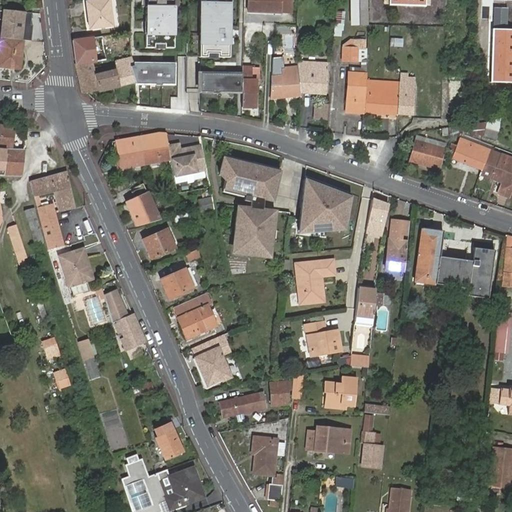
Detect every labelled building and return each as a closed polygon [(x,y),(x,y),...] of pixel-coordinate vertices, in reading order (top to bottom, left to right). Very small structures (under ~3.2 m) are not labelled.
[(42,0),(30,0),(31,10),(43,9),(42,0)] [(101,0),(88,2),(91,28),(114,25),(110,0),(101,0)] [(230,57),(231,2),(227,2),(227,0),(204,0),(204,15),(200,15),(199,57),(208,57),(208,53),(218,53),(218,57),(230,57)] [(249,0),(249,12),(281,13),(281,0),(249,0)] [(367,25),(367,0),(352,0),(352,24),(367,25)] [(425,0),(386,0),(387,8),(425,9),(425,0)] [(174,6),(145,6),(144,49),(174,49),(174,6)] [(32,13),(4,10),(1,38),(22,40),(31,41),(32,25),(30,25),(32,13)] [(337,11),(334,36),(343,36),(345,11),(337,11)] [(511,83),(511,31),(491,31),(489,83),(511,83)] [(73,40),(76,64),(92,62),(106,60),(103,36),(73,40)] [(0,66),(19,69),(22,40),(1,38),(0,37),(0,66)] [(403,37),(389,37),(389,41),(389,45),(402,45),(403,37)] [(366,79),(367,50),(365,49),(366,40),(348,39),(343,46),(343,61),(356,62),(356,60),(360,61),(360,69),(359,74),(351,73),(349,73),(347,112),(363,113),(366,79)] [(99,91),(135,83),(131,65),(135,65),(133,55),(116,58),(115,70),(94,74),(92,62),(76,64),(82,93),(88,92),(99,89),(99,91)] [(174,61),(139,60),(138,83),(174,84),(174,61)] [(297,62),(298,71),(298,73),(299,91),(299,94),(327,95),(328,72),(326,71),(327,63),(297,62)] [(251,68),(242,68),(242,70),(242,93),(241,108),(255,108),(255,81),(251,80),(251,68)] [(238,93),(238,70),(226,70),(226,73),(213,73),(213,70),(201,69),(200,92),(212,92),(212,93),(219,93),(219,92),(238,93)] [(298,73),(298,71),(281,70),(281,73),(272,73),(271,98),(299,95),(299,94),(299,91),(298,73)] [(409,72),(400,72),(400,81),(397,115),(413,116),(415,82),(408,82),(408,76),(409,72)] [(363,113),(397,115),(400,81),(366,79),(363,113)] [(455,115),(457,81),(444,81),(443,115),(455,115)] [(145,93),(144,109),(163,110),(164,94),(145,93)] [(327,120),(328,104),(315,104),(314,120),(327,120)] [(493,138),(501,117),(480,124),(473,125),(472,135),(481,136),(493,138)] [(505,119),(501,117),(493,138),(499,140),(505,119)] [(13,128),(0,126),(0,149),(5,151),(3,175),(20,176),(22,151),(11,149),(13,128)] [(160,133),(141,137),(145,164),(170,160),(168,146),(166,134),(160,133)] [(141,137),(117,141),(119,155),(122,168),(145,164),(141,137)] [(452,158),(482,169),(489,149),(459,138),(452,158)] [(416,140),(410,160),(438,169),(444,150),(416,140)] [(206,172),(201,144),(181,148),(180,143),(168,146),(170,160),(174,178),(206,172)] [(505,177),(503,181),(499,193),(510,197),(511,189),(511,157),(489,149),(482,169),(505,177)] [(272,202),(279,170),(224,156),(219,176),(226,177),(223,190),(245,195),(244,198),(243,201),(249,202),(248,208),(236,207),(233,236),(236,236),(234,255),(251,257),(251,255),(266,257),(266,256),(269,256),(274,212),(261,210),(263,200),(272,202)] [(482,169),(480,173),(503,181),(505,177),(482,169)] [(29,183),(33,198),(53,192),(58,211),(74,208),(66,172),(29,183)] [(351,194),(305,177),(298,234),(344,230),(351,194)] [(127,202),(137,225),(158,219),(144,186),(132,191),(135,199),(127,202)] [(245,195),(223,190),(222,193),(244,198),(245,195)] [(202,213),(214,211),(211,197),(199,200),(202,213)] [(384,228),(389,204),(372,199),(365,234),(382,237),(384,228)] [(24,213),(32,242),(41,239),(32,211),(24,213)] [(176,224),(192,220),(190,211),(174,216),(176,224)] [(38,215),(42,231),(47,250),(61,245),(52,212),(38,215)] [(409,237),(410,222),(391,219),(389,236),(409,237)] [(14,252),(22,250),(15,226),(7,229),(14,252)] [(167,229),(146,238),(151,249),(148,250),(151,258),(175,248),(167,229)] [(422,233),(415,279),(435,282),(439,257),(441,236),(422,233)] [(385,266),(405,268),(409,237),(389,236),(385,266)] [(151,249),(146,238),(143,240),(148,250),(151,249)] [(471,261),(439,257),(435,282),(435,284),(468,288),(467,296),(488,298),(494,251),(473,248),(471,261)] [(200,257),(199,249),(186,255),(188,262),(200,257)] [(81,259),(84,258),(81,250),(57,258),(67,287),(89,280),(81,259)] [(91,279),(84,258),(81,259),(89,280),(91,279)] [(320,277),(334,275),(333,260),(295,264),(299,304),(322,301),(321,285),(318,286),(318,283),(321,283),(320,277)] [(511,263),(505,263),(503,285),(511,286),(511,263)] [(184,269),(163,278),(168,290),(165,291),(169,299),(193,289),(184,269)] [(168,290),(163,278),(160,279),(165,291),(168,290)] [(435,282),(415,279),(415,285),(435,287),(435,282)] [(354,323),(372,325),(375,289),(357,287),(355,306),(354,323)] [(147,342),(134,314),(129,315),(117,290),(105,295),(117,333),(120,332),(123,338),(120,340),(125,352),(147,342)] [(178,319),(183,331),(187,330),(189,336),(205,330),(206,332),(215,328),(206,307),(178,319)] [(511,313),(498,312),(494,352),(508,353),(511,313)] [(320,323),(304,326),(309,357),(340,351),(337,330),(325,332),(322,333),(320,323)] [(356,324),(354,349),(368,350),(370,325),(356,324)] [(218,349),(228,345),(224,334),(202,343),(192,348),(196,358),(194,359),(203,380),(207,378),(210,384),(229,377),(218,349)] [(40,341),(47,359),(60,354),(54,336),(40,341)] [(86,338),(74,342),(80,361),(91,357),(86,338)] [(368,367),(369,355),(351,354),(350,365),(368,367)] [(303,375),(294,374),(293,386),(302,387),(303,375)] [(346,404),(345,405),(355,406),(358,379),(342,378),(341,385),(325,383),(324,393),(327,393),(326,402),(346,404)] [(142,393),(153,389),(150,381),(139,385),(142,393)] [(270,383),(271,406),(289,404),(288,395),(290,395),(292,381),(270,383)] [(508,415),(511,415),(511,389),(509,389),(508,390),(504,390),(502,406),(509,407),(508,415)] [(219,404),(222,418),(264,408),(262,397),(256,398),(256,395),(219,404)] [(364,413),(373,414),(374,407),(365,406),(364,413)] [(376,414),(389,416),(390,409),(374,407),(373,414),(376,414)] [(161,437),(169,458),(187,450),(175,422),(161,428),(164,436),(161,437)] [(344,449),(346,430),(316,428),(316,433),(308,432),(306,450),(325,452),(325,448),(344,449)] [(350,431),(346,430),(344,449),(325,448),(325,452),(348,454),(350,431)] [(362,432),(360,442),(365,443),(362,465),(381,467),(383,447),(374,446),(376,434),(362,432)] [(255,456),(253,476),(273,478),(277,441),(254,439),(252,456),(255,456)] [(494,488),(506,489),(509,450),(498,449),(494,488)] [(126,477),(119,479),(129,511),(163,511),(164,511),(162,504),(169,502),(172,508),(178,506),(179,509),(189,505),(188,503),(206,496),(195,468),(166,478),(163,471),(145,477),(139,460),(135,461),(134,455),(123,459),(125,464),(122,465),(126,477)] [(267,500),(281,502),(282,486),(269,485),(267,500)] [(409,511),(412,487),(393,485),(390,511),(409,511)]
